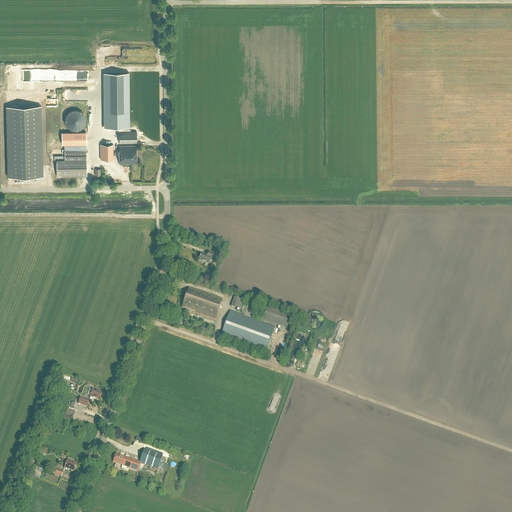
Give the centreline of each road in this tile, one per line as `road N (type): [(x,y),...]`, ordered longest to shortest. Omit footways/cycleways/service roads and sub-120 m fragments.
road 1 (track): [(511,451),(146,318)]
road 2 (track): [(158,1),(511,1)]
road 3 (tertiary): [(77,511),(162,273),(166,186)]
road 4 (tertiary): [(166,186),(165,0)]
road 5 (unclassified): [(166,186),(0,187)]
